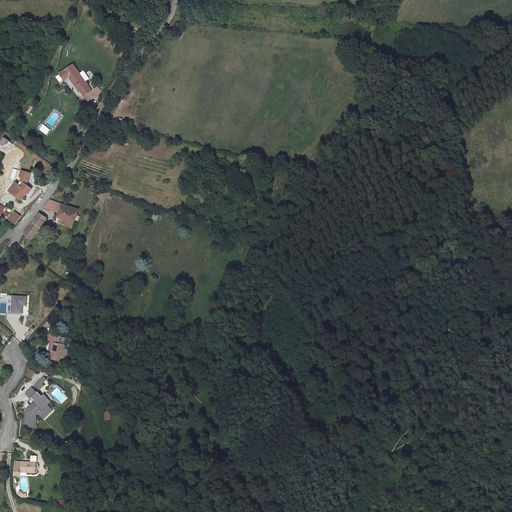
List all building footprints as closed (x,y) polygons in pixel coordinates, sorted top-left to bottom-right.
[(85,95),(93,90),(75,64),(60,72),(65,80),(70,76),(78,89),(80,88),(85,95)] [(42,131),(46,127),(41,123),(37,128),(42,131)] [(4,138),(0,144),(0,149),(7,154),(1,164),(9,169),(15,160),(22,150),(4,138)] [(30,174),(21,171),(17,185),(14,183),(6,193),(19,201),(24,195),(26,196),(30,190),(26,187),(30,174)] [(78,212),(49,200),(43,208),(58,214),(58,217),(60,218),(64,220),(63,223),(63,225),(72,228),(77,216),(78,212)] [(15,213),(10,220),(15,224),(20,217),(15,213)] [(46,220),(39,215),(35,220),(43,225),(46,220)] [(34,223),(33,224),(39,229),(43,225),(35,220),(34,223)] [(39,229),(33,224),(24,235),(31,240),(39,229)] [(11,297),(10,313),(20,314),(21,305),(24,305),(25,298),(11,297)] [(53,343),(48,343),(47,351),(50,351),(49,359),(58,361),(59,358),(66,359),(67,350),(62,350),(62,345),(58,344),(59,337),(54,336),(53,343)] [(31,380),(35,371),(30,369),(26,377),(31,380)] [(30,412),(28,421),(38,423),(39,416),(43,412),(47,417),(56,407),(51,402),(49,405),(43,399),(46,396),(40,391),(38,392),(34,388),(28,394),(34,399),(26,408),(30,412)] [(104,420),(111,420),(111,411),(103,411),(104,420)] [(33,462),(16,461),(15,474),(22,475),(22,471),(40,471),(40,455),(33,455),(33,462)]
